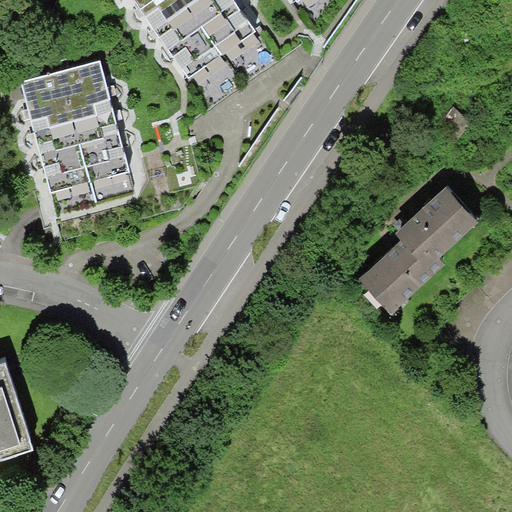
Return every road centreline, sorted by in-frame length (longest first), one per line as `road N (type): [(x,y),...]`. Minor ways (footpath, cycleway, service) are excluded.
road 1 (secondary): [(167,344),(399,0)]
road 2 (secondary): [(66,511),(167,344)]
road 3 (residential): [(167,344),(71,292),(0,270)]
